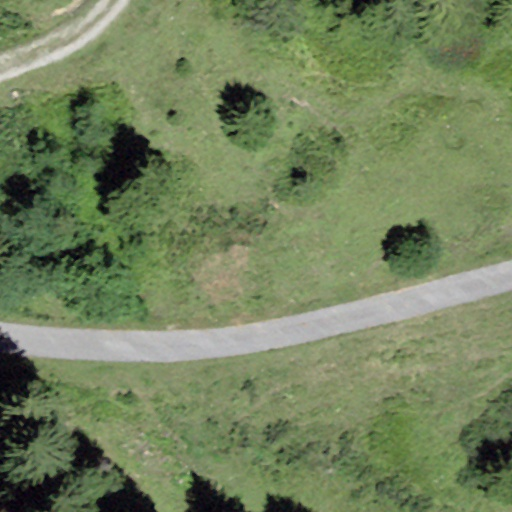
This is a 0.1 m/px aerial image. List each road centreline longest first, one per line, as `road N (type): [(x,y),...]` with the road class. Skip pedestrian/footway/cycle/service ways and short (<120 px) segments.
road 1 (unclassified): [(0,336),(189,345),(291,330),(511,274)]
road 2 (track): [(0,65),(52,46),(109,0)]
